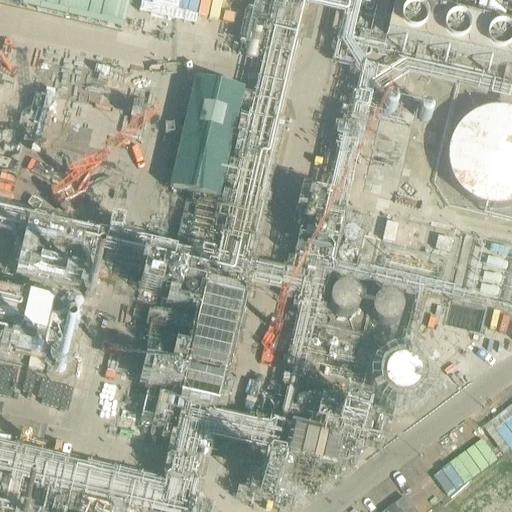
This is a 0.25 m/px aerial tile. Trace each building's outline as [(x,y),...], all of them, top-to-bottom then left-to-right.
[(129,0),(22,0),(21,9),(122,32),(129,0)] [(394,0),(393,0),(388,28),(428,36),(425,49),(503,65),(501,76),(511,78),(511,5),(483,0),(480,0),(477,17),(394,0)] [(217,203),(242,93),(193,82),(168,192),(217,203)] [(511,103),(507,103),(497,103),(487,106),(478,110),(471,115),(465,123),(460,132),(457,142),(456,151),(457,160),(459,167),(463,177),(468,183),(476,190),(485,195),(494,198),(502,199),(511,199),(511,198),(511,103)] [(366,294),(365,288),(363,285),(361,283),(355,280),(350,279),(345,281),(342,282),(340,285),(337,289),(336,295),(338,300),(341,305),(346,308),(351,309),(358,307),(361,305),(364,301),(366,294)] [(208,287),(195,351),(231,359),(245,295),(208,287)] [(410,305),(410,304),(408,298),(404,293),(400,290),(394,290),(388,291),(384,294),(381,299),(380,305),(382,310),(386,316),(391,319),(396,319),(401,318),(405,315),(408,310),(410,305)] [(42,360),(52,304),(23,299),(13,354),(42,360)] [(317,332),(315,341),(356,351),(358,342),(317,332)] [(425,374),(425,373),(424,366),(420,361),(417,359),(413,357),(407,356),(403,357),(399,358),(395,362),(392,368),(391,373),(392,379),(396,385),(399,387),(402,389),(407,390),(413,389),(417,387),(420,385),(423,380),(425,374)] [(361,443),(370,412),(327,400),(323,415),(316,413),(312,429),(319,431),(310,464),(331,470),(340,438),(361,443)]
